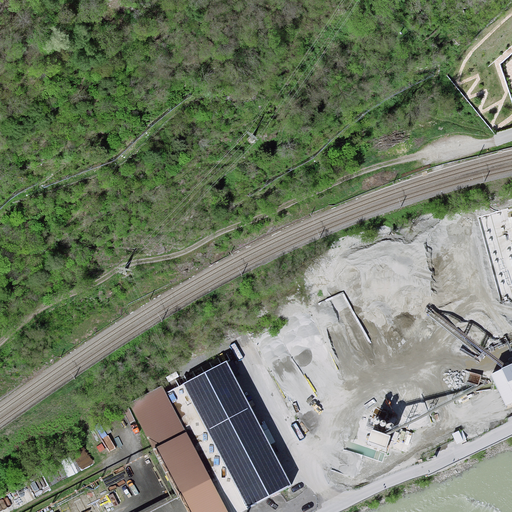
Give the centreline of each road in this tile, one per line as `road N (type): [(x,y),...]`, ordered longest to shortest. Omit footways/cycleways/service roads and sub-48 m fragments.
road 1 (track): [(494,140),(377,166),(203,244),(124,266),(36,311),(0,340)]
road 2 (unclassified): [(328,511),(511,427)]
